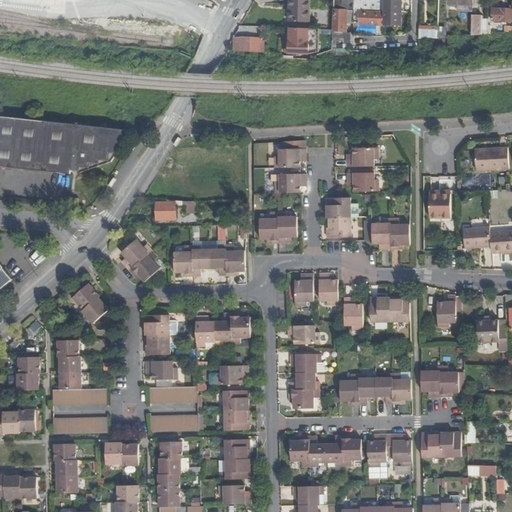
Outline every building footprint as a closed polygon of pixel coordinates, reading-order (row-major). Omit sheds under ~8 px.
[(310,0),(290,0),(289,21),(309,22),(310,0)] [(334,0),(334,8),(336,8),(335,32),(333,32),(332,41),(343,42),(344,32),(343,32),(344,23),(347,24),(348,23),(353,23),(354,0),(334,0)] [(354,0),(353,23),(384,24),(384,0),(354,0)] [(401,0),(384,0),(384,24),(384,25),(401,26),(401,0)] [(511,9),(492,9),(492,21),(503,21),(506,21),(511,21),(511,9)] [(483,15),(473,15),(472,35),(482,35),(483,15)] [(491,26),(483,25),(482,35),(490,34),(491,26)] [(438,27),(419,26),(419,29),(435,30),(435,38),(437,38),(438,27)] [(309,28),(289,28),(288,54),(308,54),(318,52),(319,29),(309,28)] [(435,30),(419,29),(418,38),(435,38),(435,30)] [(255,37),(245,37),(244,51),(255,51),(255,37)] [(130,130),(0,115),(0,166),(71,174),(71,170),(79,171),(79,174),(112,162),(117,152),(130,130)] [(379,148),(354,148),(354,159),(348,159),(348,167),(375,167),(375,159),(379,159),(379,148)] [(508,148),(476,150),(477,171),(510,169),(508,148)] [(306,149),(280,149),(280,157),(276,157),(276,168),(301,168),(301,161),(300,157),(307,157),(306,149)] [(349,173),(348,173),(348,181),(354,181),(355,192),(379,191),(379,180),(375,180),(375,173),(349,173)] [(307,174),(280,174),(280,182),(276,182),(276,193),(278,193),(301,193),(301,186),(301,182),(307,182),(307,174)] [(451,194),(430,194),(430,218),(451,218),(451,194)] [(351,198),(327,198),(327,218),(352,218),(351,198)] [(168,203),(157,203),(157,220),(176,219),(176,206),(187,206),(187,214),(196,213),(196,201),(183,201),(168,200),(168,203)] [(271,219),(260,219),(261,240),(267,239),(272,239),(272,243),(280,243),(279,213),(271,213),(271,219)] [(287,213),(279,213),(280,243),(287,243),(287,237),(291,237),(298,237),(298,217),(287,217),(287,213)] [(352,218),(327,218),(328,226),(330,226),(330,230),(328,230),(328,238),(352,237),(352,218)] [(383,224),(373,224),(373,241),(373,244),(380,244),(384,244),(384,249),(392,249),(391,219),(383,219),(383,224)] [(399,219),(391,219),(392,249),(400,249),(400,245),(404,245),(411,245),(410,225),(399,225),(399,219)] [(219,240),(228,240),(227,226),(219,226),(219,240)] [(490,227),(464,229),(466,249),(492,247),(491,233),(490,227)] [(511,231),(491,233),(492,247),(492,253),(511,251),(511,231)] [(144,248),(137,240),(122,253),(127,258),(129,261),(125,265),(130,270),(153,251),(148,245),(144,248)] [(185,252),(175,253),(175,273),(182,273),(186,272),(186,276),(194,276),(193,246),(185,247),(185,252)] [(202,246),(193,246),(194,276),(202,276),(202,272),(201,268),(205,268),(211,268),(210,250),(202,250),(202,246)] [(219,250),(210,250),(211,268),(216,268),(220,268),(220,272),(220,276),(227,275),(227,246),(218,246),(219,250)] [(235,246),(227,246),(227,275),(235,275),(235,271),(240,271),(246,271),(246,251),(235,251),(235,246)] [(158,257),(153,251),(130,270),(136,276),(139,274),(141,277),(146,282),(161,269),(154,261),(158,257)] [(0,290),(13,280),(0,264),(0,290)] [(302,281),(295,281),(296,306),(307,306),(307,301),(315,301),(314,274),(306,275),(306,281),(302,281)] [(328,274),(320,274),(320,301),(328,301),(328,305),(339,305),(339,286),(339,280),(333,280),(328,280),(328,274)] [(89,284),(73,298),(84,310),(99,297),(100,296),(89,284)] [(444,302),(438,302),(438,327),(450,327),(450,323),(457,323),(457,304),(462,304),(461,297),(456,297),(456,296),(448,296),(448,302),(444,302)] [(84,310),(83,311),(94,324),(110,310),(99,297),(84,310)] [(398,298),(391,298),(391,322),(411,321),(410,297),(403,297),(403,300),(398,300),(398,298)] [(391,298),(371,298),(371,322),(391,322),(391,298)] [(353,299),(345,299),(345,325),(353,325),(353,329),(364,329),(364,304),(357,305),(353,305),(353,299)] [(222,322),(216,322),(216,340),(225,340),(225,344),(233,343),(232,314),(225,314),(225,318),(225,322),(222,322)] [(240,314),(232,314),(233,343),(241,343),(241,337),(252,337),(251,317),(245,317),(240,318),(240,314)] [(170,315),(146,315),(146,335),(170,335),(170,315)] [(485,317),(478,317),(478,321),(479,343),(499,342),(500,352),(509,351),(508,331),(508,325),(499,326),(499,320),(491,320),(491,316),(485,317)] [(205,317),(197,317),(197,334),(197,347),(206,346),(206,342),(216,342),(216,340),(216,322),(209,322),(205,322),(205,317)] [(315,325),(289,326),(289,334),(295,334),(295,338),(295,345),(320,344),(320,333),(316,333),(315,325)] [(170,335),(146,335),(147,343),(149,343),(149,348),(147,348),(147,355),(171,355),(170,335)] [(79,340),(58,341),(59,357),(60,357),(80,357),(79,340)] [(321,354),(292,355),(292,362),(297,362),(297,367),(297,373),(316,373),(317,373),(317,362),(322,362),(321,354)] [(40,357),(19,357),(20,374),(39,373),(41,373),(40,357)] [(80,357),(60,357),(61,373),(82,373),(81,357),(80,357)] [(174,361),(147,361),(147,369),(153,369),(153,374),(153,380),(157,380),(157,387),(172,387),(172,380),(178,379),(178,368),(174,368),(174,361)] [(233,366),(222,366),(222,373),(218,374),(218,385),(243,384),(243,378),(243,374),(249,374),(248,365),(233,366)] [(433,371),(422,371),(422,392),(429,391),(433,391),(434,397),(441,397),(441,367),(433,367),(433,371)] [(449,367),(441,367),(441,397),(449,396),(449,392),(453,392),(460,392),(460,372),(449,372),(449,367)] [(20,374),(18,374),(18,390),(19,390),(40,390),(39,373),(20,374)] [(82,373),(61,373),(61,389),(82,389),(82,373)] [(316,373),(297,373),(298,379),(298,382),(294,382),(290,383),(290,390),(320,389),(320,381),(316,381),(316,373)] [(385,378),(376,378),(377,397),(383,397),(386,396),(386,400),(386,404),(394,404),(393,374),(385,374),(385,378)] [(401,374),(393,374),(394,404),(402,404),(402,400),(406,400),(412,400),(412,380),(401,380),(401,374)] [(352,381),(341,381),(341,389),(341,401),(348,401),(352,401),(352,405),(360,405),(360,375),(352,375),(352,381)] [(368,375),(360,375),(360,405),(368,404),(368,401),(368,397),(371,397),(377,397),(376,378),(368,379),(368,375)] [(157,387),(150,388),(151,403),(199,402),(198,386),(172,387),(157,387)] [(108,388),(82,389),(61,389),(53,390),(54,405),(108,404),(108,388)] [(320,389),(290,390),(290,398),(294,398),(294,402),(294,409),(314,408),(314,398),(320,398),(320,389)] [(227,391),(225,391),(225,411),(249,410),(249,390),(241,391),(227,391)] [(36,410),(20,410),(20,412),(20,431),(37,431),(37,430),(36,420),(36,410)] [(249,410),(225,411),(226,431),(250,430),(250,423),(247,423),(247,418),(250,418),(249,410)] [(20,412),(4,412),(4,414),(4,433),(20,433),(20,431),(20,412)] [(151,432),(199,431),(199,416),(151,417),(151,432)] [(109,418),(54,419),(54,434),(109,433),(109,418)] [(474,422),(467,422),(467,427),(467,432),(467,442),(475,443),(474,422)] [(450,433),(442,433),(443,457),(462,456),(462,432),(454,433),(454,435),(450,435),(450,433)] [(442,433),(422,433),(423,457),(443,457),(442,433)] [(375,442),(369,442),(369,466),(381,466),(380,462),(388,462),(388,459),(394,459),(394,435),(379,435),(379,441),(375,442)] [(402,435),(394,435),(394,459),(394,462),(402,462),(402,466),(413,466),(412,441),(406,441),(402,441),(402,435)] [(336,444),(327,444),(327,462),(336,462),(336,466),(344,466),(344,436),(336,436),(336,444)] [(351,436),(344,436),(344,466),(352,465),(352,460),(363,459),(362,439),(356,440),(352,440),(351,436)] [(310,437),(302,437),(302,441),(298,441),(291,441),(292,461),(303,461),(303,467),(311,466),(310,437)] [(318,437),(310,437),(311,466),(319,466),(319,463),(327,462),(327,444),(318,444),(318,437)] [(250,439),(226,440),(226,460),(250,459),(250,452),(248,452),(248,447),(250,447),(250,439)] [(183,442),(162,442),(162,459),(181,458),(183,458),(183,442)] [(123,443),(106,443),(107,464),(123,464),(123,445),(123,443)] [(76,444),(55,444),(56,461),(57,461),(77,460),(76,444)] [(139,444),(123,445),(123,464),(123,466),(140,465),(139,444)] [(162,459),(160,459),(161,475),(180,474),(182,474),(181,458),(162,459)] [(250,459),(226,460),(227,479),(251,479),(250,459)] [(77,460),(57,461),(58,477),(79,476),(78,460),(77,460)] [(412,474),(411,466),(396,468),(397,475),(412,474)] [(497,467),(481,466),(480,476),(497,476),(497,467)] [(161,475),(159,475),(159,491),(180,490),(180,474),(161,475)] [(21,476),(5,477),(6,496),(6,498),(22,497),(21,478),(21,476)] [(79,476),(58,477),(58,493),(78,493),(79,493),(79,476)] [(38,477),(21,478),(22,497),(22,499),(38,499),(38,477)] [(139,485),(118,486),(119,502),(138,502),(140,502),(139,485)] [(245,485),(220,486),(220,497),(225,497),(225,505),(252,504),(251,496),(245,496),(245,492),(245,485)] [(311,486),(295,487),(295,495),(300,494),(300,499),(300,505),(319,505),(320,505),(320,495),(324,494),(324,486),(311,486)] [(180,490),(159,491),(160,507),(175,507),(181,507),(180,490)] [(450,499),(443,500),(442,511),(461,511),(461,504),(451,504),(450,499)] [(435,506),(424,506),(423,511),(442,511),(443,500),(434,500),(435,506)] [(119,502),(117,502),(117,511),(138,511),(138,502),(119,502)] [(387,507),(378,507),(378,511),(395,511),(395,503),(387,503),(387,507)] [(403,503),(395,503),(395,511),(413,511),(414,509),(403,509),(403,503)] [(470,511),(470,503),(461,504),(461,511),(470,511)]
